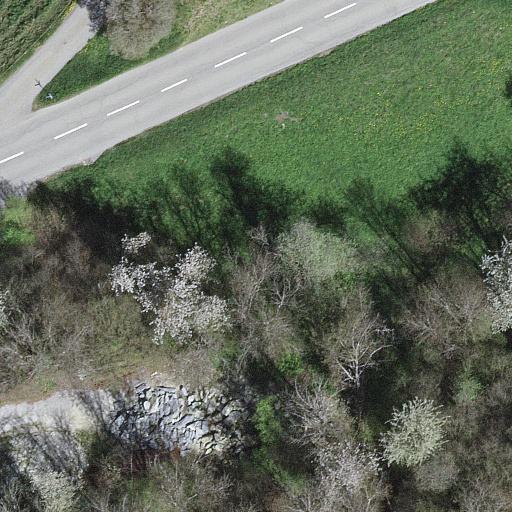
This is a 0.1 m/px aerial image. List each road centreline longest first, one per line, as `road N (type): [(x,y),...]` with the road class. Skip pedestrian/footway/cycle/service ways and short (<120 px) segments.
road 1 (tertiary): [(361,0),(0,163)]
road 2 (track): [(0,427),(97,401),(264,386)]
road 3 (track): [(0,145),(19,106),(104,0)]
